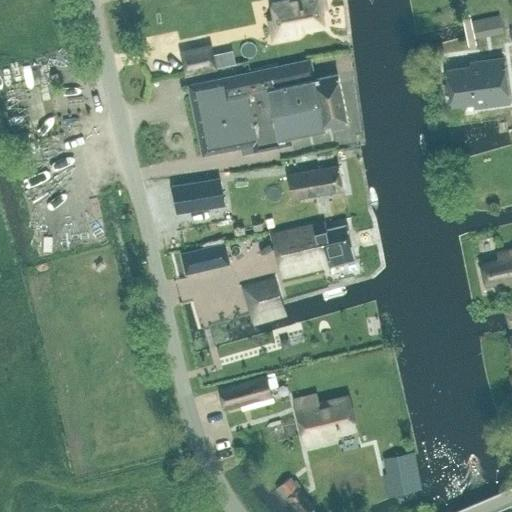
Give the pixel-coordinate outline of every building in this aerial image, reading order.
[(321,10),(326,9),(324,0),(290,0),(273,3),(277,24),(271,25),(274,40),(298,36),(297,30),(324,25),(321,10)] [(472,22),(476,35),(500,29),(496,16),(472,22)] [(181,52),(186,73),(215,67),(210,45),(181,52)] [(476,105),(509,101),(503,58),(481,61),(481,65),(448,70),(453,105),(476,102),(476,105)] [(189,85),(203,155),(242,147),(243,153),(292,143),(290,137),(325,129),(349,124),(338,73),(315,78),(311,59),(189,85)] [(29,80),(27,65),(2,69),(4,83),(29,80)] [(52,75),(55,84),(61,82),(58,72),(52,75)] [(340,132),(325,135),(328,148),(343,144),(340,132)] [(339,165),(289,174),(293,198),(344,189),(339,165)] [(220,177),(172,185),(176,211),(224,203),(220,177)] [(282,274),(356,258),(348,223),(326,229),(325,222),(274,233),(282,274)] [(231,240),(240,270),(263,263),(254,233),(231,240)] [(511,284),(511,248),(498,252),(499,258),(482,262),(487,285),(504,281),(505,286),(511,284)] [(197,269),(193,250),(181,253),(186,272),(197,269)] [(206,290),(225,285),(222,273),(203,278),(206,290)] [(274,278),(243,287),(250,310),(281,301),(274,278)] [(218,388),(224,410),(264,400),(258,377),(218,388)] [(349,396),(297,408),(306,443),(331,437),(331,435),(357,429),(349,396)] [(203,449),(223,443),(217,425),(198,430),(203,449)] [(373,456),(385,454),(383,440),(371,441),(373,456)] [(386,492),(401,487),(396,471),(380,477),(386,492)] [(308,511),(316,506),(300,486),(291,475),(274,489),(283,499),(286,497),(297,511),(308,511)] [(511,494),(509,487),(499,490),(507,509),(511,507),(511,494)]
